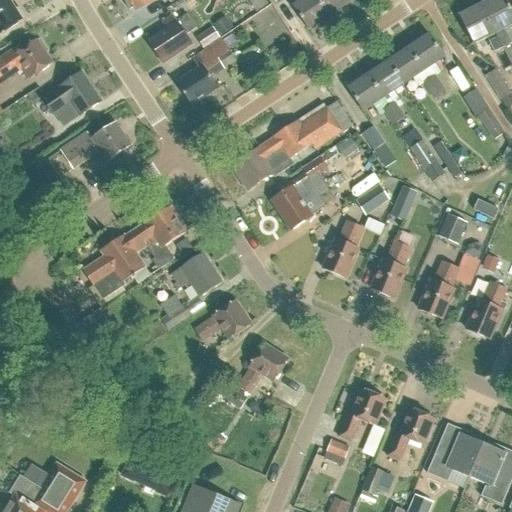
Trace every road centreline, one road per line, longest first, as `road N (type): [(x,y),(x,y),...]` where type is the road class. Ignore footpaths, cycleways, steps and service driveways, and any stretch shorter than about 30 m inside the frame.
road 1 (residential): [(181,158),(417,0)]
road 2 (residential): [(347,333),(267,288),(181,158)]
road 3 (residential): [(0,320),(38,259),(77,224),(181,158)]
road 4 (residential): [(271,511),(347,333)]
road 5 (residential): [(181,158),(77,0)]
road 6 (residential): [(511,402),(347,333)]
